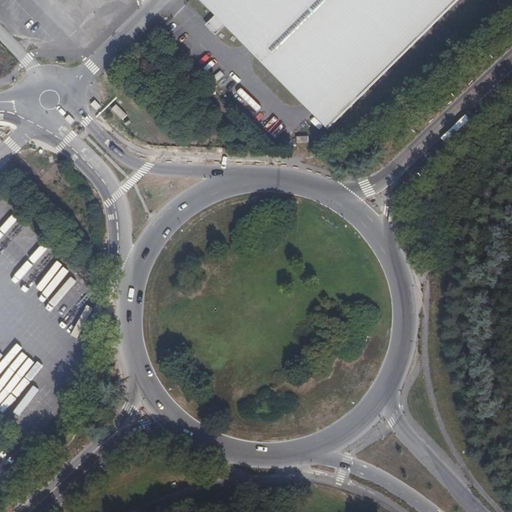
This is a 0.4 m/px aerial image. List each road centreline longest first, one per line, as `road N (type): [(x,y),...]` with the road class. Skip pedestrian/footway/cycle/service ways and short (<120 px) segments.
road 1 (secondary): [(332,195),(260,179),(178,211),(141,257),(131,285),(126,315),(137,375)]
road 2 (unknown): [(80,362),(81,305),(0,226)]
road 3 (secondary): [(386,397),(409,325),(391,251)]
road 4 (secondary): [(478,511),(404,435),(386,397)]
road 5 (secondary): [(170,423),(241,459),(294,459)]
road 6 (unknown): [(0,380),(43,423),(80,362)]
road 7 (secondary): [(294,459),(345,463),(410,511)]
road 8 (secondary): [(420,158),(511,72)]
